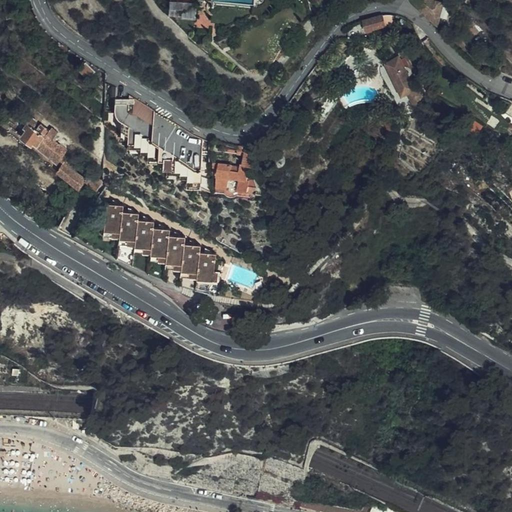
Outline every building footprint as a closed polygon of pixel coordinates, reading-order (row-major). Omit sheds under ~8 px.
[(307,0),(309,5),(313,4),(316,11),(327,0),(307,0)] [(409,0),(410,3),(436,27),(444,4),(433,1),(433,0),(409,0)] [(196,5),(196,2),(170,1),(169,19),(189,39),(194,39),(196,5)] [(384,27),(381,16),(373,16),(368,18),(363,20),(367,34),(372,32),(372,30),(384,27)] [(417,87),(415,88),(414,89),(398,58),(387,64),(402,97),(409,94),(415,106),(422,96),(417,87)] [(318,91),(340,69),(331,61),(310,84),(318,91)] [(97,73),(86,63),(79,70),(90,80),(97,73)] [(186,129),(115,85),(115,104),(117,108),(122,110),(122,134),(129,134),(129,142),(142,142),(142,147),(150,148),(150,154),(162,154),(162,158),(166,158),(166,167),(182,167),(182,172),(191,172),(191,178),(206,178),(203,138),(186,129)] [(39,123),(32,118),(27,123),(30,124),(27,127),(30,129),(24,137),(56,164),(57,163),(63,167),(57,174),(80,191),(88,181),(77,172),(79,170),(76,167),(78,163),(65,153),(68,150),(54,139),(59,133),(52,128),(51,131),(42,124),(38,129),(36,127),(39,123)] [(251,164),(255,163),(253,149),(245,152),(246,164),(241,163),(240,171),(230,169),(231,165),(218,163),(217,172),(218,186),(228,187),(229,176),(240,177),(239,189),(248,190),(249,184),(258,185),(254,174),(251,174),(251,164)] [(103,183),(93,174),(90,178),(93,180),(91,183),(100,192),(104,187),(103,183)] [(71,231),(84,216),(72,206),(57,224),(71,231)] [(122,214),(123,208),(107,207),(105,233),(121,234),(121,242),(137,243),(136,249),(152,250),(152,256),(168,258),(167,264),(184,265),(183,270),(199,272),(199,278),(214,279),(216,253),(201,251),(201,245),(185,244),(186,238),(169,236),(170,231),(154,230),(154,224),(138,222),(139,215),(122,214)] [(162,219),(165,214),(157,210),(154,215),(162,219)] [(167,279),(176,282),(178,276),(169,273),(167,279)] [(320,511),(321,504),(303,500),(301,508),(320,511)] [(397,511),(376,502),(370,511),(397,511)] [(364,511),(366,511),(370,505),(365,503),(362,510),(364,511)]
